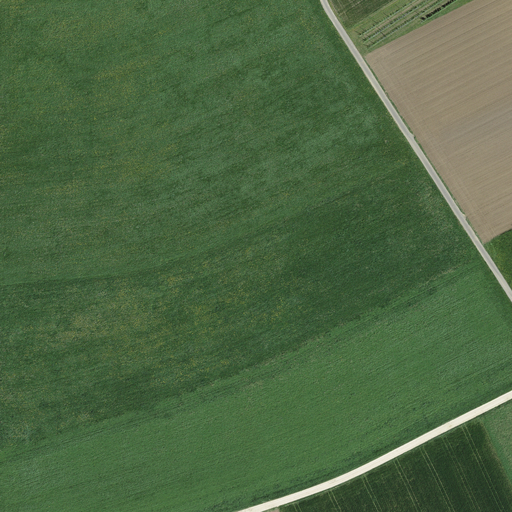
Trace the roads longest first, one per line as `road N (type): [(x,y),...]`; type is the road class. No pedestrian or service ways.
road 1 (track): [(511,299),(324,0)]
road 2 (track): [(247,511),(388,458),(511,395)]
